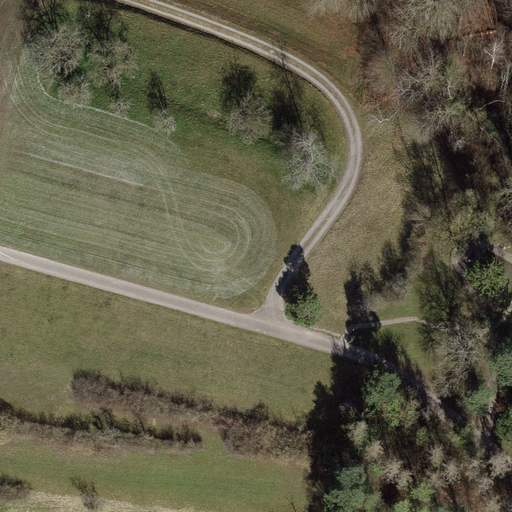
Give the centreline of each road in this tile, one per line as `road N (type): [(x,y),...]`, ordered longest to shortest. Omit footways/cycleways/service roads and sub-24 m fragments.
road 1 (track): [(0,255),(367,358),(401,376),(511,467)]
road 2 (track): [(127,0),(285,59),(326,85),(345,114),(345,176),(276,284),(261,328)]
